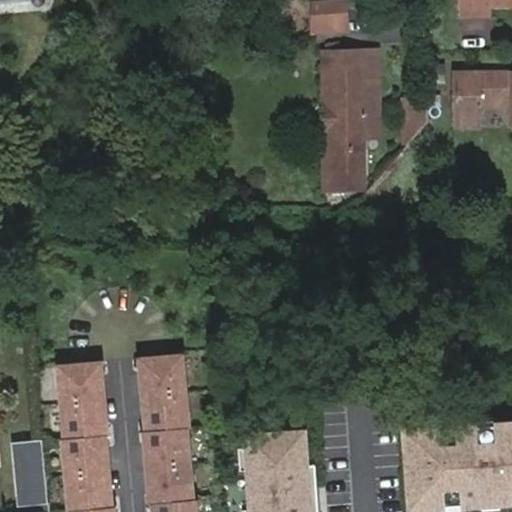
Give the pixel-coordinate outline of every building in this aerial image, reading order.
[(506,8),(505,0),(463,0),(464,19),(478,19),(478,9),(491,8),(506,8)] [(478,9),(478,19),(490,19),(491,8),(478,9)] [(331,62),(362,62),(361,53),(321,53),(323,168),(333,168),(331,62)] [(365,188),(362,62),(331,62),(333,168),(323,168),(323,190),(365,188)] [(511,78),(455,80),(456,123),(478,123),(478,109),(511,108),(511,78)] [(478,123),(456,123),(456,132),(478,132),(478,123)] [(382,176),(419,135),(409,130),(396,127),(378,147),(382,176)] [(197,511),(197,499),(195,500),(184,355),(141,359),(148,431),(146,431),(152,503),(154,503),(154,511),(197,511)] [(115,511),(115,507),(113,507),(102,362),(60,366),(71,511),(73,510),(72,511),(115,511)] [(343,458),(359,457),(358,421),(342,422),(343,458)] [(511,422),(408,429),(413,510),(511,503),(511,422)] [(250,437),(254,511),(310,511),(306,434),(250,437)] [(49,502),(43,451),(42,439),(11,443),(16,505),(49,502)]
